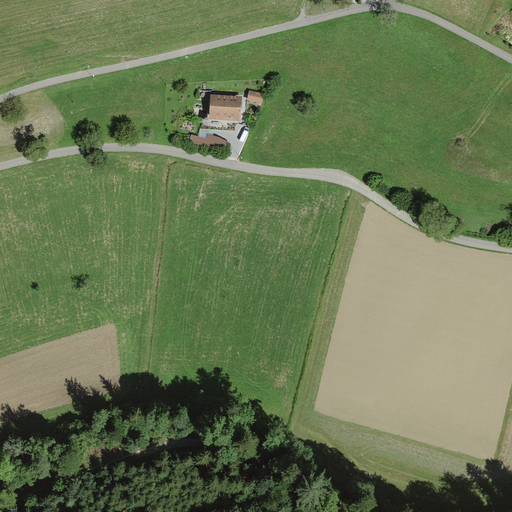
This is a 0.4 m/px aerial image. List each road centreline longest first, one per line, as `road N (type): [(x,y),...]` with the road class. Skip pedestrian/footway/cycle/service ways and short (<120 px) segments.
road 1 (residential): [(0,165),(109,146),(335,173),(448,234),(511,243)]
road 2 (track): [(309,511),(245,452),(212,435),(166,436),(95,458),(7,511)]
